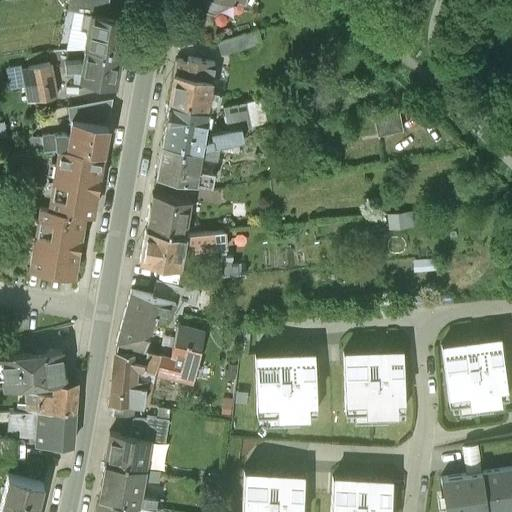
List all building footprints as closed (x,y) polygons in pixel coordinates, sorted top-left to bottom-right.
[(103,0),(68,0),(66,11),(83,14),(83,12),(101,15),(103,0)] [(250,0),(191,0),(192,1),(194,6),(213,11),(219,9),(220,6),(231,2),(234,2),(234,0),(249,4),(250,0)] [(101,15),(83,12),(83,14),(81,29),(86,30),(83,48),(119,54),(125,19),(101,15)] [(256,29),(217,40),(221,54),(260,43),(256,29)] [(119,54),(83,48),(80,69),(74,68),(73,78),(114,85),(119,54)] [(46,50),(30,52),(33,65),(19,68),(26,101),(55,95),(46,50)] [(214,61),(186,56),(186,60),(175,59),(168,101),(205,108),(214,61)] [(112,96),(65,105),(69,119),(70,119),(70,118),(107,124),(112,96)] [(262,97),(223,105),(228,128),(240,125),(266,120),(262,97)] [(205,108),(168,101),(168,102),(167,102),(164,118),(165,118),(161,141),(197,147),(218,143),(242,138),(240,125),(228,128),(210,131),(211,138),(201,140),(206,108),(205,108)] [(397,105),(372,111),(377,134),(402,129),(397,105)] [(107,124),(70,118),(70,119),(69,128),(70,128),(69,136),(63,131),(55,132),(57,146),(58,146),(67,145),(103,151),(107,124)] [(55,132),(32,135),(33,149),(57,146),(55,132)] [(197,147),(161,141),(155,174),(210,184),(218,143),(197,147)] [(103,151),(67,145),(58,146),(48,206),(84,212),(92,213),(103,151)] [(191,200),(152,193),(145,227),(185,235),(191,200)] [(48,206),(40,204),(29,268),(73,275),(84,212),(48,206)] [(413,210),(387,211),(388,227),(414,225),(413,210)] [(185,235),(145,227),(140,258),(156,261),(155,268),(166,270),(167,263),(179,265),(182,246),(194,248),(194,250),(208,248),(206,233),(185,235)] [(224,231),(206,233),(208,248),(225,246),(224,231)] [(237,264),(221,265),(221,275),(238,274),(237,264)] [(168,282),(155,280),(152,295),(131,290),(125,309),(145,314),(146,309),(171,315),(171,310),(181,312),(184,300),(195,303),(198,291),(196,277),(185,278),(182,287),(168,282)] [(145,314),(125,309),(117,341),(142,348),(144,348),(153,316),(145,314)] [(170,355),(157,352),(152,370),(153,370),(154,368),(190,377),(202,329),(178,323),(170,355)] [(448,403),(458,402),(490,398),(507,396),(499,337),(441,344),(448,403)] [(144,348),(142,348),(141,355),(140,367),(152,370),(157,352),(144,348)] [(141,355),(115,349),(109,402),(115,402),(133,403),(141,404),(142,388),(145,385),(145,380),(138,379),(140,367),(141,355)] [(60,350),(1,357),(5,386),(25,384),(64,380),(60,350)] [(354,411),(386,410),(403,409),(402,350),(343,351),(344,411),(354,411)] [(266,413),(298,413),(316,412),(314,352),(254,354),(256,414),(266,413)] [(64,380),(25,384),(27,405),(17,404),(18,409),(38,409),(50,409),(51,408),(74,408),(76,379),(64,380)] [(491,410),(490,398),(458,402),(459,414),(491,410)] [(133,403),(115,402),(112,415),(131,416),(133,403)] [(74,408),(51,408),(50,409),(38,409),(36,443),(54,443),(71,443),(74,408)] [(386,410),(354,411),(354,422),(387,422),(386,410)] [(298,413),(266,413),(266,425),(298,425),(298,413)] [(169,418),(147,415),(147,418),(134,417),(131,436),(148,439),(165,442),(169,418)] [(131,436),(109,432),(104,460),(105,461),(144,467),(148,439),(131,436)] [(12,435),(0,435),(0,458),(12,459),(12,435)] [(144,467),(105,461),(98,496),(151,505),(153,497),(138,494),(141,478),(158,481),(160,470),(144,467)] [(511,511),(511,465),(481,471),(486,511),(511,511)] [(301,511),(303,474),(244,470),(241,511),(301,511)] [(486,511),(481,471),(442,477),(446,511),(486,511)] [(34,511),(41,483),(7,474),(0,504),(0,511),(34,511)] [(389,511),(391,479),(332,475),(329,511),(389,511)] [(149,511),(151,505),(98,496),(95,511),(149,511)]
